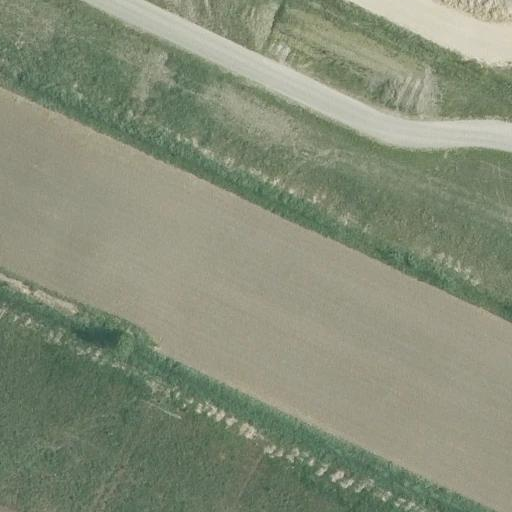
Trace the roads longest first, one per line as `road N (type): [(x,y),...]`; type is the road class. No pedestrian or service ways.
road 1 (residential): [(103,0),(380,134),(511,136)]
road 2 (residential): [(376,0),(511,54)]
